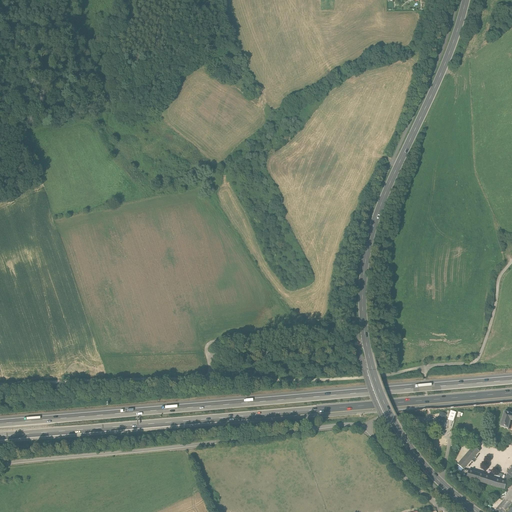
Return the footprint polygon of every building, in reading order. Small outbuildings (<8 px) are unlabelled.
[(448,419),(453,421),(456,412),(450,410),(448,419)] [(446,414),(440,412),(434,429),(441,431),(443,426),(442,426),(446,414)] [(511,414),(506,413),(501,428),(510,431),(511,423),(511,414)] [(479,451),(473,446),(457,465),(463,469),(479,451)] [(505,482),(468,471),(466,478),(505,489),(507,482),(505,482)]
